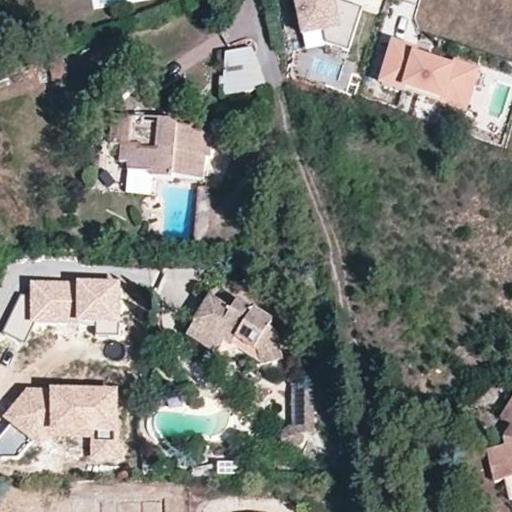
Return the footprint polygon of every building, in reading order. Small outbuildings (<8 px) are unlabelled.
[(337,7),(335,0),(294,0),(304,41),(327,36),(329,47),(349,53),(360,14),(337,7)] [(420,56),(390,46),(377,84),(401,91),(402,88),(438,100),(437,103),(460,111),(473,73),(449,65),(447,71),(419,61),(420,56)] [(227,56),(225,97),(269,87),(253,50),(227,56)] [(128,165),(128,172),(151,174),(151,179),(172,181),(173,176),(203,180),(205,157),(210,157),(212,134),(192,132),(192,130),(177,129),(145,126),(145,121),(113,119),(110,146),(121,147),(120,164),(128,165)] [(194,249),(216,251),(221,191),(198,189),(194,249)] [(117,334),(117,281),(29,280),(30,296),(19,293),(2,330),(23,340),(33,321),(94,323),(95,334),(117,334)] [(278,324),(247,293),(239,300),(221,284),(199,305),(226,331),(239,334),(258,352),(262,366),(275,362),(284,361),(278,333),(274,329),(278,324)] [(199,305),(189,315),(216,340),(226,331),(199,305)] [(262,366),(258,352),(239,334),(226,331),(262,366)] [(98,460),(121,459),(119,391),(27,390),(4,416),(10,423),(0,435),(0,456),(17,457),(39,434),(97,432),(98,460)] [(311,435),(313,391),(295,391),(294,429),(291,428),(285,431),(283,434),(282,438),(283,443),(285,446),(288,448),(295,448),(298,446),(301,443),(302,440),(301,435),(311,435)] [(504,448),(486,453),(493,484),(504,482),(508,501),(511,500),(511,399),(500,419),(510,426),(502,439),(504,448)]
